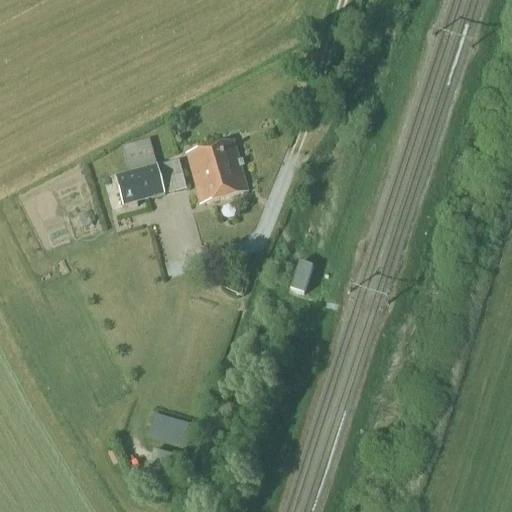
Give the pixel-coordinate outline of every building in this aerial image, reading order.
[(127,150),(133,170),(147,165),(140,145),(127,150)] [(187,157),(200,207),(247,196),(234,145),(187,157)] [(179,158),(163,163),(171,193),(188,188),(179,158)] [(113,179),(121,209),(165,196),(156,167),(113,179)] [(290,294),(304,298),(312,271),(299,266),(290,294)]
